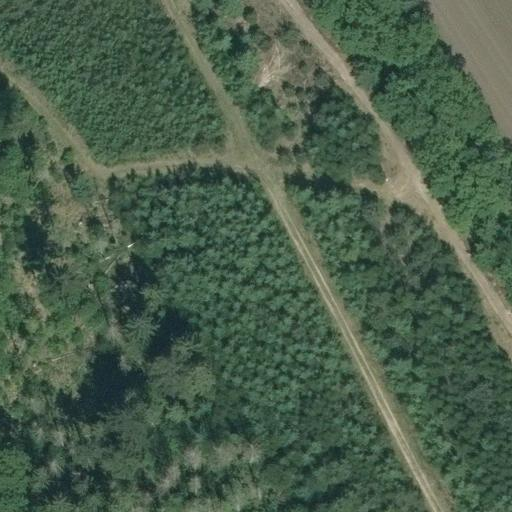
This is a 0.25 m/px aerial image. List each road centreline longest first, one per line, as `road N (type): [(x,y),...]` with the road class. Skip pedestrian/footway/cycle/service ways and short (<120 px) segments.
road 1 (track): [(445,511),(174,0)]
road 2 (track): [(260,166),(143,168),(0,82)]
